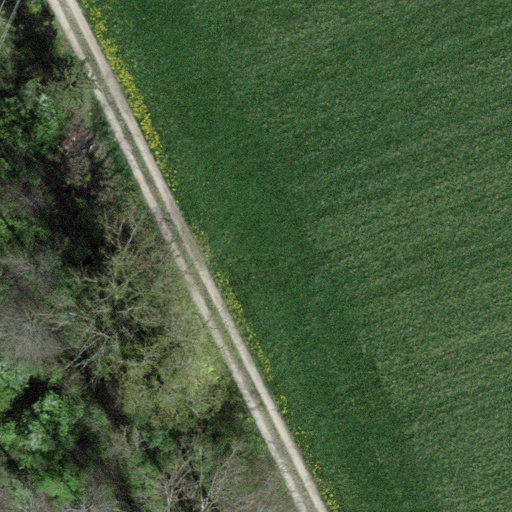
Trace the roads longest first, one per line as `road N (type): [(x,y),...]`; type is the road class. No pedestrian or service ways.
road 1 (track): [(303,511),(48,0)]
road 2 (track): [(0,275),(117,148)]
